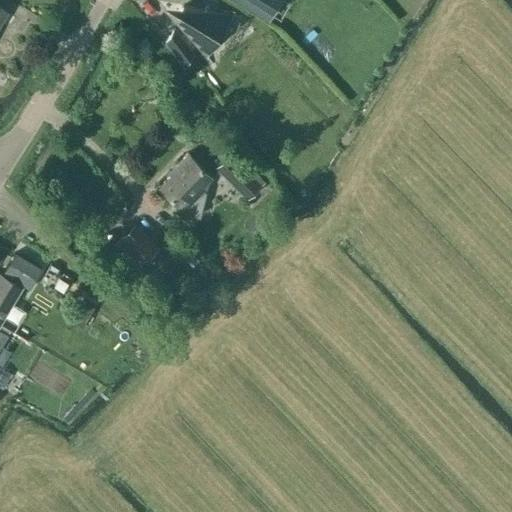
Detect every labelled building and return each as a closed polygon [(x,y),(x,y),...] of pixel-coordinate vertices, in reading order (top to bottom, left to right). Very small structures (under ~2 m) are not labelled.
[(239,0),(267,16),(277,0),(239,0)] [(241,18),(241,16),(215,11),(208,3),(204,9),(182,5),(182,7),(176,16),(175,17),(212,64),(213,63),(207,56),(231,16),(241,18)] [(180,57),(185,53),(168,30),(159,44),(180,57)] [(225,151),(214,163),(244,193),(256,182),(225,151)] [(211,176),(187,152),(176,164),(178,166),(172,173),(169,170),(169,171),(171,174),(159,185),(180,206),(176,210),(187,221),(193,214),(198,215),(204,192),(200,187),(211,176)] [(134,224),(121,236),(144,260),(157,247),(134,224)] [(0,272),(0,321),(21,286),(0,272)] [(59,277),(54,285),(62,291),(68,282),(59,277)] [(28,288),(39,295),(44,287),(33,281),(28,288)]
